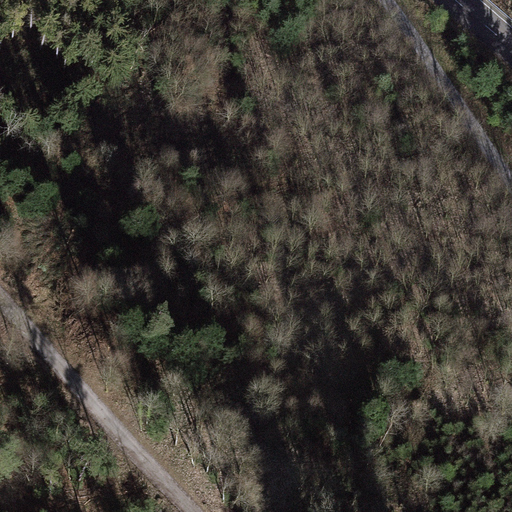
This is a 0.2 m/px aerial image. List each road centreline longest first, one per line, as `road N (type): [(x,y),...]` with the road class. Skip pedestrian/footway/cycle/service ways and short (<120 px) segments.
road 1 (track): [(0,298),(204,511)]
road 2 (track): [(511,181),(387,0)]
